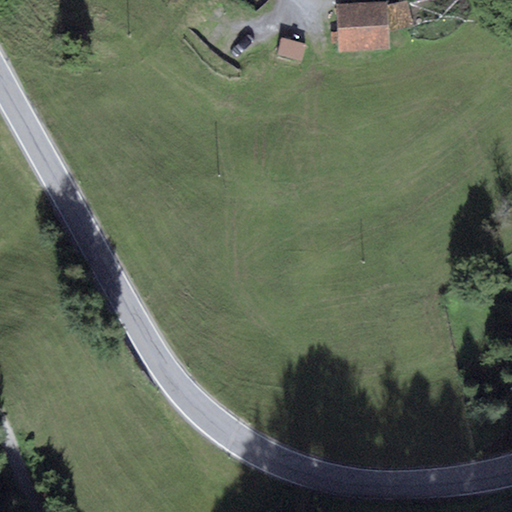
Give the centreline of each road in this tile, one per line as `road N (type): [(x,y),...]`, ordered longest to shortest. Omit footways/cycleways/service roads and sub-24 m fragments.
road 1 (tertiary): [(511,470),(377,485),(307,471),(228,431),(184,393),(146,341),(0,83)]
road 2 (track): [(0,421),(35,511),(494,511),(511,504)]
